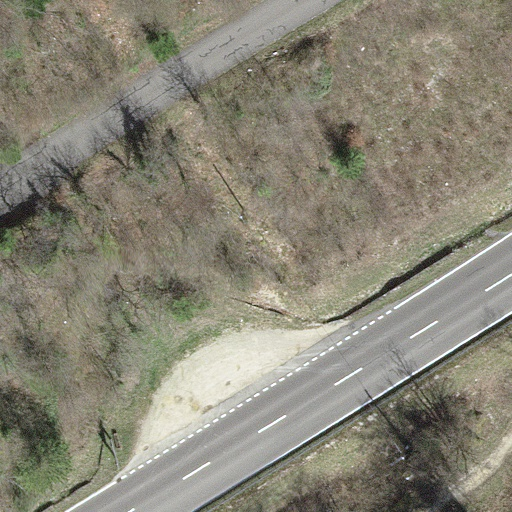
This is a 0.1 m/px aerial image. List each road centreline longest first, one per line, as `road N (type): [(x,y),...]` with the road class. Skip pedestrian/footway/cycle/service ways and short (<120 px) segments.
road 1 (secondary): [(511,271),(129,511)]
road 2 (residential): [(0,189),(298,0)]
road 3 (track): [(511,434),(493,461),(422,511)]
